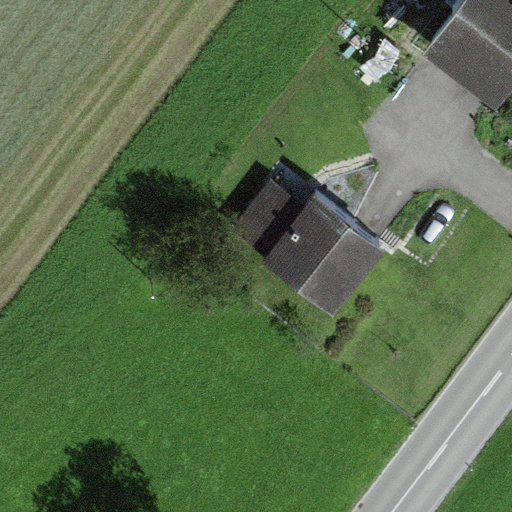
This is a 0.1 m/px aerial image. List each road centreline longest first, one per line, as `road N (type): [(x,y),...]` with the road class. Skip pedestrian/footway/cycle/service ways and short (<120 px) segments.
road 1 (tertiary): [(511,358),(395,511)]
road 2 (unknown): [(401,139),(511,206)]
